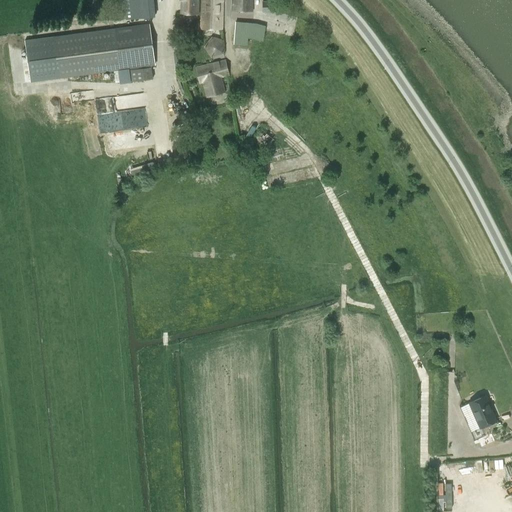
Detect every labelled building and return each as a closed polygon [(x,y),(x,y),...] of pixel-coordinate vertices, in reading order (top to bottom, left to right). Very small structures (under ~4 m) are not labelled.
[(125,0),(128,18),(158,15),(155,0),(125,0)] [(198,15),(198,0),(180,0),(180,1),(182,1),(181,14),(198,15)] [(222,30),(222,0),(201,0),(200,29),(222,30)] [(232,0),(231,11),(252,11),(252,0),(232,0)] [(276,12),(276,2),(262,2),(262,11),(276,12)] [(235,22),(234,44),(259,46),(250,87),(265,91),(261,104),(276,108),(292,37),(283,35),(286,24),(265,18),(263,26),(255,24),(235,22)] [(54,37),(25,41),(30,82),(59,78),(121,70),(128,69),(130,82),(153,79),(151,66),(155,65),(152,43),(149,24),(54,37)] [(208,53),(224,54),(225,37),(209,36),(208,53)] [(226,60),(195,68),(199,83),(203,82),(207,97),(225,92),(221,77),(229,75),(226,60)] [(101,112),(104,133),(147,126),(144,106),(147,105),(145,92),(98,99),(100,112),(101,112)] [(147,145),(145,132),(108,136),(110,149),(147,145)] [(132,180),(144,176),(141,167),(129,170),(132,180)] [(452,396),(452,371),(434,370),(432,451),(449,451),(450,396),(452,396)] [(486,395),(469,402),(480,428),(496,421),(489,403),(489,401),(488,398),(486,397),(486,395)] [(484,468),(497,468),(497,458),(484,459),(484,468)] [(511,475),(501,480),(504,485),(511,481),(511,475)]
